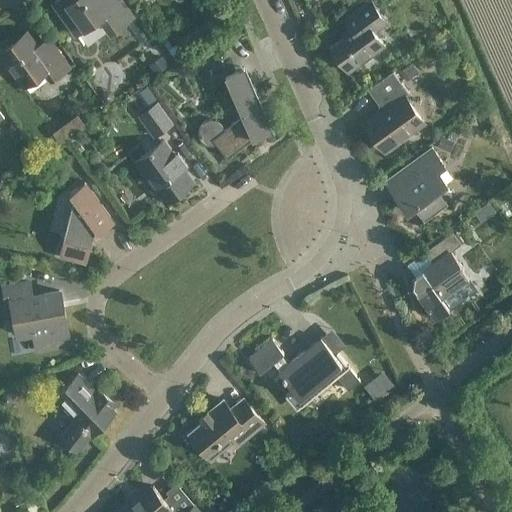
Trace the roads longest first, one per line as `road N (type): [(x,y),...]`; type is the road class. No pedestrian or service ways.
road 1 (residential): [(164,392),(250,301),(355,246),(359,198),(267,0)]
road 2 (residential): [(164,392),(96,330),(99,296),(242,183)]
road 3 (residential): [(59,511),(164,392)]
